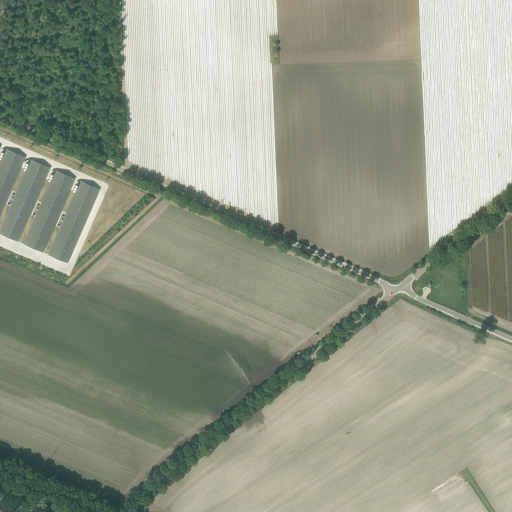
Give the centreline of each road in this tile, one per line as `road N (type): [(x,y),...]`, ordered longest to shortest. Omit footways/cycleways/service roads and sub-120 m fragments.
road 1 (unclassified): [(392,293),(0,117)]
road 2 (tertiary): [(128,511),(174,466),(392,293)]
road 3 (tertiary): [(403,284),(511,197)]
road 4 (unclassified): [(511,339),(403,284)]
